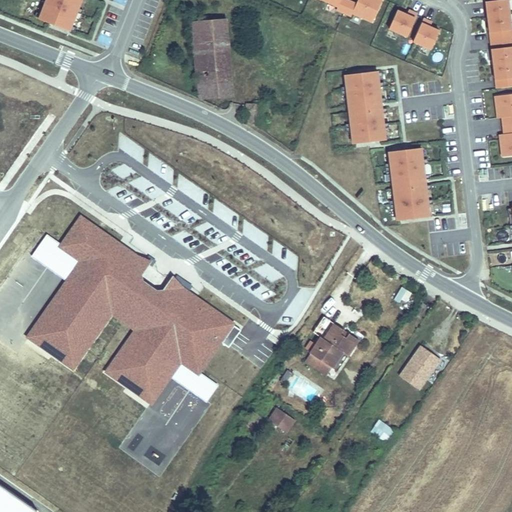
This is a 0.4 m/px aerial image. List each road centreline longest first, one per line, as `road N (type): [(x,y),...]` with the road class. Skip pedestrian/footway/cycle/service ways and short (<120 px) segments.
road 1 (unclassified): [(107,75),(230,125),(465,292)]
road 2 (residential): [(439,0),(456,10),(460,28),(453,52),(478,263),(465,292)]
road 3 (residential): [(95,70),(9,206)]
